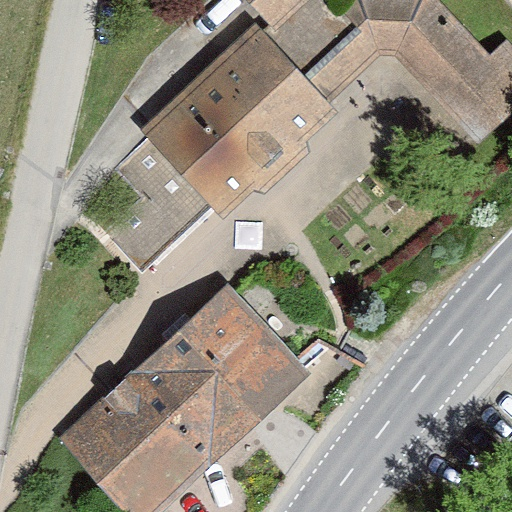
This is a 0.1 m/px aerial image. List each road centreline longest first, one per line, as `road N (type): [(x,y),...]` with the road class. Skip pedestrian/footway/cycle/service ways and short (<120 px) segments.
road 1 (unclassified): [(79,0),(0,376)]
road 2 (tertiary): [(511,267),(457,326),(320,511)]
